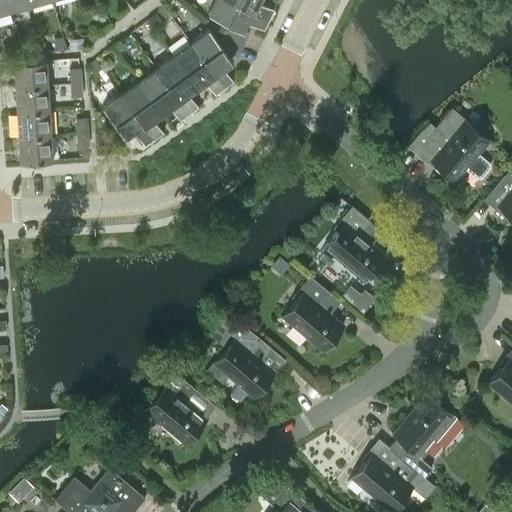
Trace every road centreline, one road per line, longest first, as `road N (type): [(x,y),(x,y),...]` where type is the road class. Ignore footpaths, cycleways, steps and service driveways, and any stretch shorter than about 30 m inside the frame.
road 1 (tertiary): [(0,211),(132,204),(187,186),(222,168),(280,76)]
road 2 (residential): [(171,511),(403,359)]
road 3 (residential): [(434,222),(280,76)]
road 4 (residential): [(403,359),(473,331),(484,316),(488,284),(479,260),(434,222)]
road 5 (residential): [(403,359),(420,328),(434,222)]
